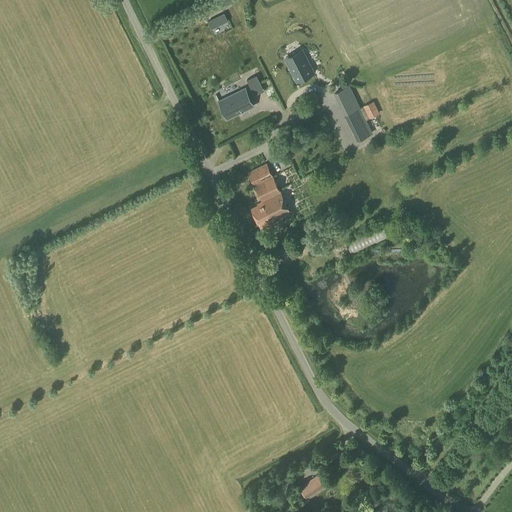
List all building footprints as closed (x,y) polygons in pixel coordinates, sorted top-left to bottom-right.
[(217,25),(213,18),(207,21),(211,28),(217,25)] [(298,81),(313,74),(300,50),(285,58),(298,81)] [(250,86),(253,92),(263,87),(260,81),(250,86)] [(349,85),(334,93),(338,102),(354,95),(349,85)] [(221,107),(230,124),(256,111),(248,94),(221,107)] [(358,103),(354,95),(338,102),(342,111),(358,103)] [(369,118),(378,113),(373,102),(364,107),(369,118)] [(373,133),(366,119),(361,108),(358,103),(342,111),(357,141),(373,133)] [(272,220),(290,211),(266,164),(248,172),(263,201),(258,204),(258,205),(251,208),(259,224),(271,219),(272,220)] [(304,497),(326,483),(319,473),(298,488),(300,491),(302,494),(299,496),(300,498),(304,496),(304,497)]
